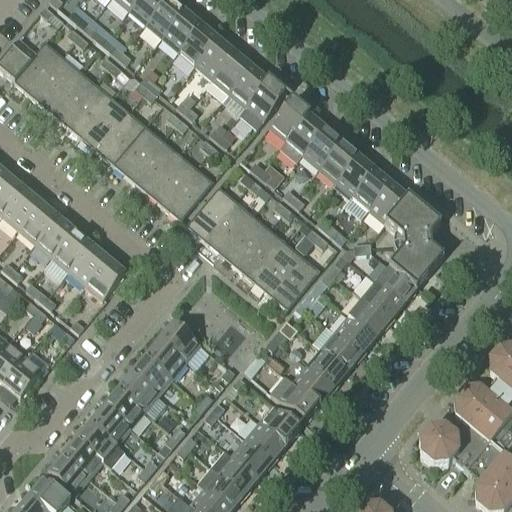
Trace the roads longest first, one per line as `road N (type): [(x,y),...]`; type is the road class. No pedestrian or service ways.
road 1 (residential): [(6,450),(44,440),(170,281),(0,136)]
road 2 (tertiary): [(238,0),(511,225)]
road 3 (tertiary): [(363,461),(511,283)]
